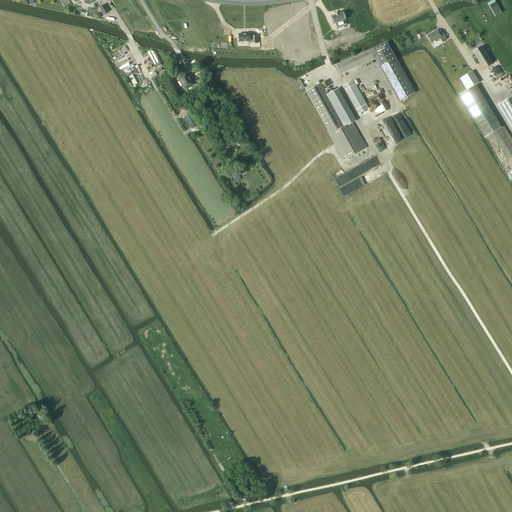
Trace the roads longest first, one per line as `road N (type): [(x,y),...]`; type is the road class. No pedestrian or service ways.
road 1 (track): [(293,511),(194,323),(0,28)]
road 2 (track): [(211,511),(511,443)]
road 3 (track): [(511,372),(382,162)]
road 4 (track): [(331,148),(212,234)]
